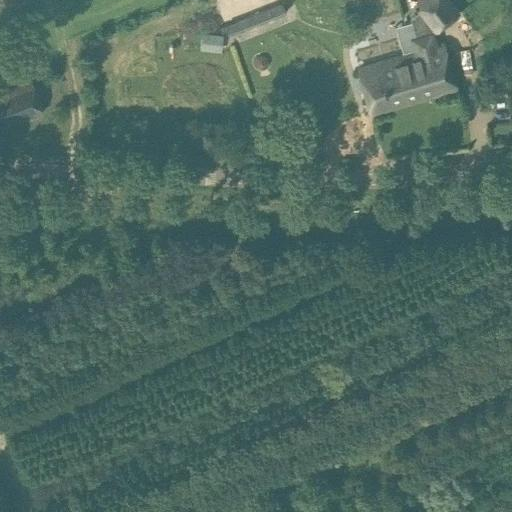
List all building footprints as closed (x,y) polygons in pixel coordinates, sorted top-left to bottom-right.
[(413,51),(401,55),(414,98),(456,86),(450,67),(443,42),(437,44),(433,31),(437,28),(457,12),(447,0),(415,0),(421,8),(421,9),(410,18),(410,20),(415,35),(409,38),(412,47),(413,51)] [(281,3),(224,25),(228,35),(285,13),(281,3)] [(202,32),(200,49),(221,51),(223,34),(202,32)] [(401,55),(358,67),(371,111),(414,98),(401,55)] [(31,79),(0,89),(0,126),(8,124),(7,121),(20,117),(21,119),(43,111),(31,79)]
